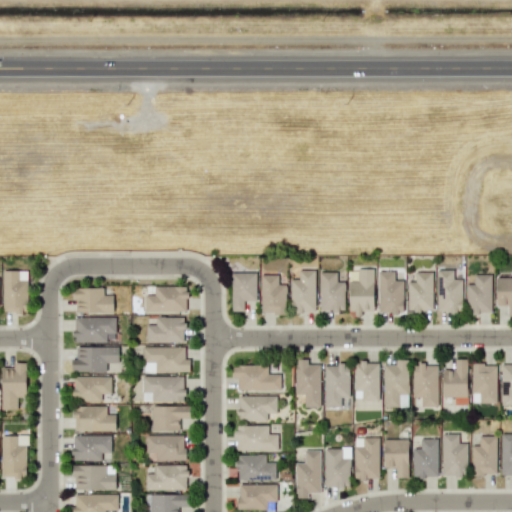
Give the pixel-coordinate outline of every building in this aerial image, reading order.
[(348,312),(373,312),(372,268),(357,268),(357,281),(348,281),(348,312)] [(290,278),(289,312),(313,312),(314,270),(298,269),(297,279),(290,278)] [(436,312),(461,311),(460,278),(452,279),(452,269),(436,270),(436,312)] [(2,312),(26,312),(26,270),(2,270),(2,312)] [(402,280),(394,280),(393,270),(376,271),(377,314),(402,313),(402,280)] [(318,310),(343,310),(344,281),(336,281),(336,272),(319,271),(318,310)] [(432,271),(414,271),(414,281),(407,281),(406,310),(431,311),(432,271)] [(255,272),(230,272),(230,311),(243,310),(243,300),(255,300),(255,272)] [(285,313),(284,284),(277,284),(277,274),(259,274),(260,313),(285,313)] [(473,283),(465,283),(465,312),(490,313),(490,274),(473,274),(473,283)] [(511,277),(494,277),(495,305),(507,305),(507,314),(511,314),(511,277)] [(144,295),(144,312),(187,310),(186,285),(153,286),(153,294),(144,295)] [(111,313),(112,287),(73,287),(73,299),(76,300),(75,312),(111,313)] [(114,316),(73,317),(73,342),(105,341),(105,333),(115,333),(114,316)] [(145,324),(145,341),(182,342),(183,317),(155,316),(155,324),(145,324)] [(75,346),(75,358),(70,358),(70,371),(118,371),(118,347),(75,346)] [(188,371),(188,358),(184,358),(184,346),(141,347),(142,372),(188,371)] [(318,364),(307,364),(306,358),(294,359),(295,394),(303,393),(303,406),(320,406),(318,364)] [(441,397),(453,397),(453,404),(465,404),(466,359),(453,358),(453,369),(441,368),(441,397)] [(382,364),(382,407),(407,406),(406,359),(394,359),(394,364),(382,364)] [(0,409),(17,409),(17,396),(25,396),(25,362),(12,362),(12,366),(1,366),(0,409)] [(377,362),(353,362),(353,399),(378,399),(377,362)] [(511,362),(499,363),(500,405),(511,405),(511,362)] [(324,406),(340,406),(340,397),(348,397),(348,363),(323,364),(324,406)] [(495,402),(495,364),(470,363),(470,402),(495,402)] [(280,389),(280,373),(267,373),(266,364),(232,365),(232,377),(237,377),(237,390),(280,389)] [(436,406),(437,364),(412,364),(412,397),(420,397),(420,406),(436,406)] [(110,376),(71,375),(71,400),(101,401),(101,393),(109,394),(110,376)] [(141,376),(141,401),(184,400),(184,375),(141,376)] [(274,413),(275,395),(238,395),(237,420),(265,420),(266,412),(274,413)] [(114,430),(114,413),(105,413),(105,405),(72,405),(73,430),(114,430)] [(150,429),(178,430),(179,416),(187,416),(188,405),(150,405),(150,429)] [(277,451),(277,434),(266,434),(266,424),(235,425),(235,451),(277,451)] [(441,476),(466,475),(465,443),(457,443),(457,433),(441,433),(441,476)] [(499,475),(511,475),(511,433),(500,433),(499,475)] [(110,435),(72,434),(71,460),(100,460),(100,452),(110,452),(110,435)] [(154,460),(184,459),(184,434),(144,435),(145,453),(154,452),(154,460)] [(17,435),(1,435),(0,477),(25,477),(25,444),(17,444),(17,435)] [(495,435),(478,436),(478,445),(470,445),(471,475),(495,474),(495,435)] [(353,479),(377,479),(378,437),(354,437),(353,479)] [(437,438),(419,438),(419,448),(411,447),(411,477),(436,477),(437,438)] [(407,477),(407,439),(383,439),(382,467),(395,467),(395,477),(407,477)] [(324,447),(323,486),(348,487),(349,455),(348,455),(348,447),(324,447)] [(319,449),(303,450),(303,462),(294,462),(294,498),(307,498),(307,493),(320,492),(319,449)] [(274,461),(265,462),(264,454),(236,454),(236,480),(274,479),(274,461)] [(114,490),(114,465),(71,464),(71,476),(74,476),(74,489),(114,490)] [(187,489),(186,464),(153,465),(153,473),(144,473),(144,490),(187,489)] [(237,484),(237,508),(266,507),(266,501),(276,501),(275,483),(237,484)] [(72,511),(108,511),(108,510),(116,510),(116,494),(72,493),(72,511)] [(177,511),(177,505),(187,505),(187,493),(145,494),(145,511),(177,511)]
